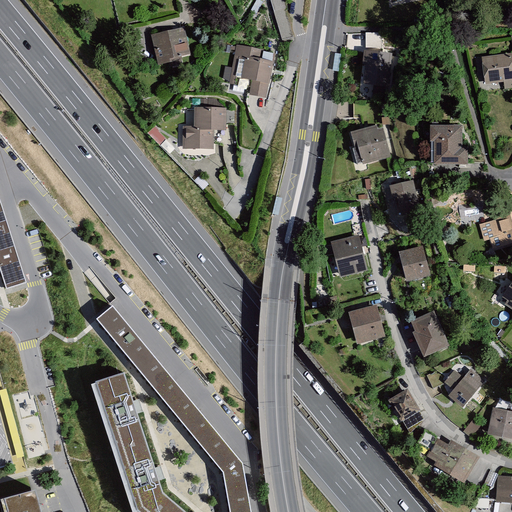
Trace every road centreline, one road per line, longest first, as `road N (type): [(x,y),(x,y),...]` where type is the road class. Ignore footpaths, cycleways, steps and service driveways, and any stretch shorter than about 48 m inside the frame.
road 1 (motorway): [(408,511),(0,9)]
road 2 (motorway): [(0,58),(366,511)]
road 3 (secondary): [(288,511),(276,416),(277,324),(327,0)]
road 4 (residential): [(365,200),(388,300),(428,406),(468,443),(511,464)]
